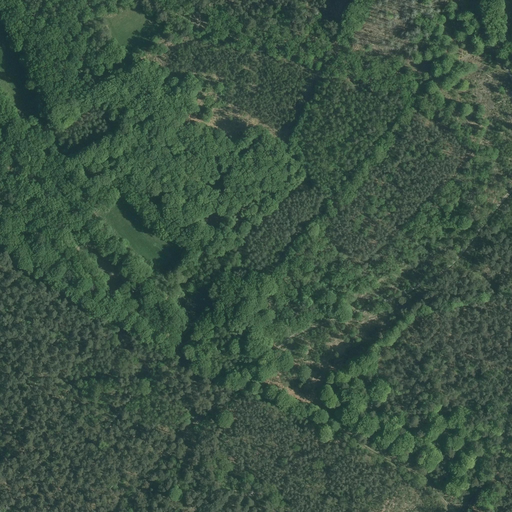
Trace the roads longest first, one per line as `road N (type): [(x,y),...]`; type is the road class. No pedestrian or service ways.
road 1 (track): [(5,0),(44,88),(56,145),(81,184),(97,190),(121,174),(132,177),(210,251),(237,302),(279,347)]
road 2 (track): [(0,229),(41,269),(239,388)]
road 3 (track): [(239,388),(274,397),(405,466),(453,511)]
road 4 (track): [(239,388),(298,332),(388,299)]
road 5 (track): [(115,511),(239,388)]
road 6 (track): [(388,299),(446,267),(511,190)]
